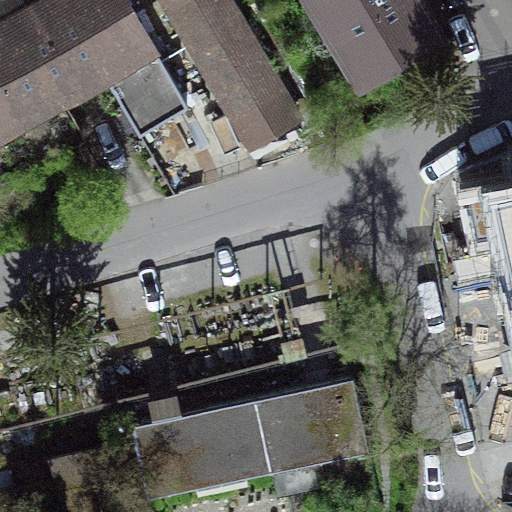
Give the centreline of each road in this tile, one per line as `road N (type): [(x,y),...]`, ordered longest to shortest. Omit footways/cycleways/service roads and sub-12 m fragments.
road 1 (residential): [(384,152),(0,277)]
road 2 (residential): [(384,152),(458,511)]
road 3 (residential): [(511,83),(384,152)]
